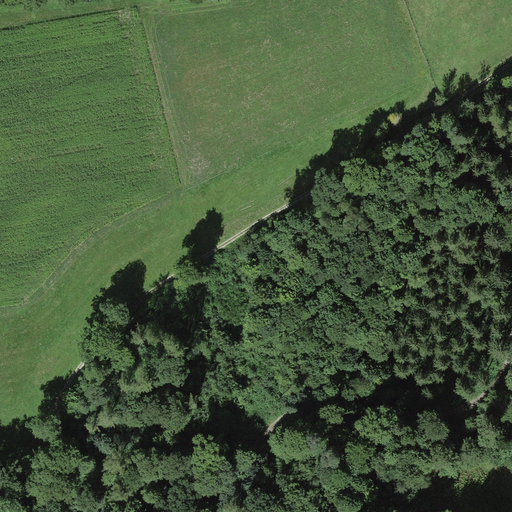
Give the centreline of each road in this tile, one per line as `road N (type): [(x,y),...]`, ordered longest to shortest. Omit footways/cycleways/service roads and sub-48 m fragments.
road 1 (track): [(511,67),(130,303),(27,454),(0,459)]
road 2 (track): [(213,511),(251,443),(301,406),(442,416),(483,400),(505,368),(511,309)]
